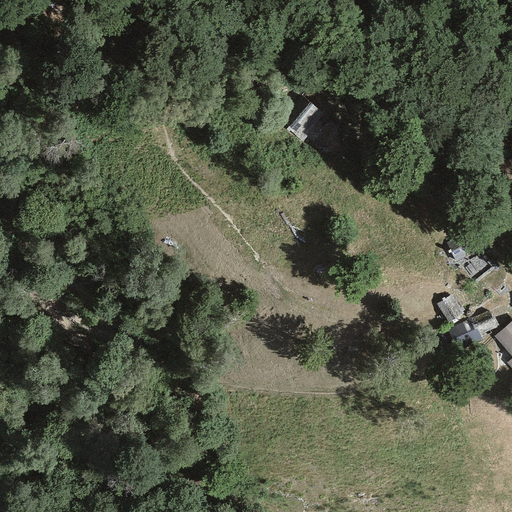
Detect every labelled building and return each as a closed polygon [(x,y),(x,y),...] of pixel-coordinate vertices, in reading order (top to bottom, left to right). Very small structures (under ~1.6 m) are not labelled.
[(323,115),(300,97),(280,122),(302,140),(323,115)] [(482,247),(473,229),(447,243),(456,261),(482,247)] [(452,295),(436,303),(448,323),(463,314),(452,295)] [(470,319),(448,330),(457,352),(481,341),(478,335),(498,326),(493,314),(472,323),(470,319)] [(511,321),(495,336),(511,356),(511,358),(507,362),(511,367),(511,321)]
